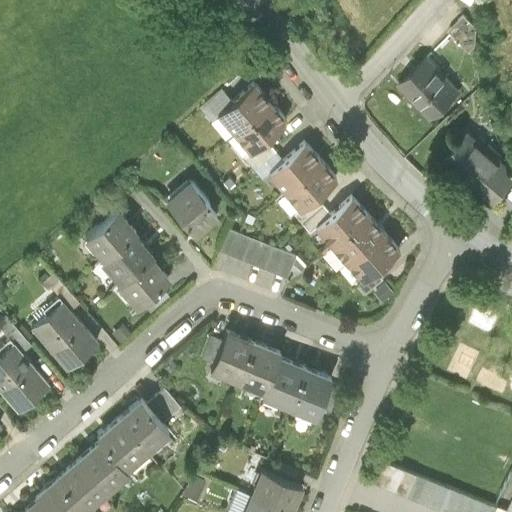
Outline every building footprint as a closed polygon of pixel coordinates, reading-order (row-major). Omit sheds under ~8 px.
[(427,114),(458,85),(427,51),(395,80),(427,114)] [(215,111),(231,128),(269,94),(254,76),(215,111)] [(285,111),(269,94),(231,128),(246,146),(285,111)] [(486,200),(511,168),(511,166),(465,127),(438,160),(486,200)] [(266,171),(282,188),(321,153),(306,136),(266,171)] [(336,170),(321,153),(282,188),(297,205),(336,170)] [(188,171),(163,193),(194,227),(219,205),(188,171)] [(313,222),(330,242),(369,209),(352,189),(313,222)] [(83,232),(103,255),(135,227),(138,224),(118,202),(83,232)] [(385,228),(369,209),(330,242),(346,261),(385,228)] [(297,252),(227,224),(218,248),(287,276),(297,252)] [(100,257),(119,279),(152,250),(154,248),(135,227),(103,255),(100,257)] [(361,278),(399,245),(385,228),(346,261),(361,278)] [(116,281),(134,303),(171,271),(152,250),(119,279),(116,281)] [(62,296),(30,323),(67,366),(99,339),(62,296)] [(209,369),(238,379),(255,333),(226,323),(209,369)] [(283,344),(255,333),(238,379),(266,390),(280,352),(283,344)] [(13,337),(0,348),(0,389),(17,409),(51,381),(13,337)] [(264,396),(291,406),(307,362),(280,352),(266,390),(264,396)] [(334,372),(307,362),(291,406),(317,416),(334,372)] [(139,389),(116,409),(147,444),(169,425),(139,389)] [(124,464),(147,444),(116,409),(93,429),(97,433),(124,464)] [(97,433),(76,452),(106,487),(128,469),(124,464),(97,433)] [(84,506),(106,487),(76,452),(54,470),(84,506)] [(494,511),(495,511),(378,461),(368,483),(436,511),(494,511)] [(260,465),(249,491),(293,509),(303,482),(260,465)] [(52,511),(77,511),(84,506),(54,470),(32,489),(35,492),(52,511)] [(291,511),(293,509),(249,491),(240,511),(291,511)] [(52,511),(35,492),(12,511),(13,511),(52,511)]
